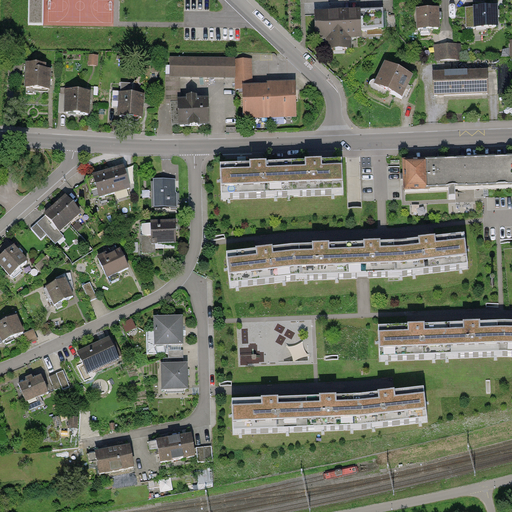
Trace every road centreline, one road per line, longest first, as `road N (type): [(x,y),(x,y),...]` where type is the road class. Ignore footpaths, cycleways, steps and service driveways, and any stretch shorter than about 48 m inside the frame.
road 1 (residential): [(185,274),(201,321),(204,411),(194,422),(95,445)]
road 2 (residential): [(185,274),(163,297),(0,370)]
road 3 (residential): [(236,0),(329,92),(336,142)]
road 4 (residential): [(511,138),(336,142)]
road 5 (residential): [(336,142),(193,147)]
road 6 (residential): [(193,147),(197,245),(185,274)]
